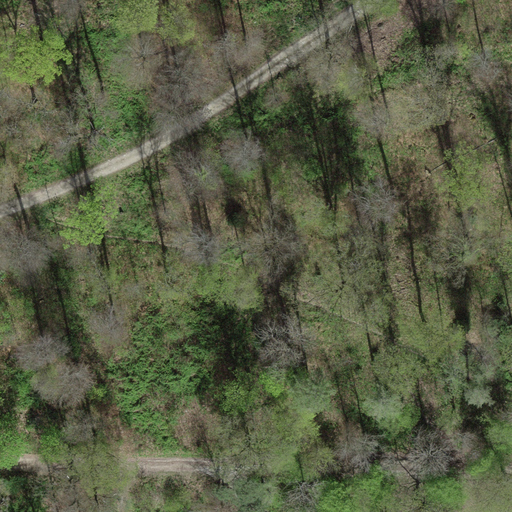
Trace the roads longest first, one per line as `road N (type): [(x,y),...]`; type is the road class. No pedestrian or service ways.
road 1 (track): [(511,442),(0,434)]
road 2 (track): [(384,0),(84,165),(0,202)]
